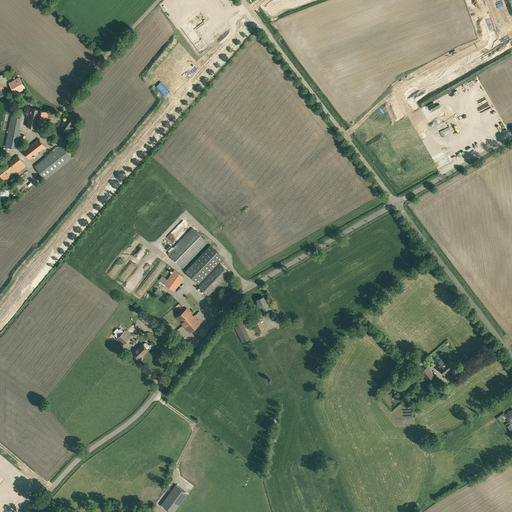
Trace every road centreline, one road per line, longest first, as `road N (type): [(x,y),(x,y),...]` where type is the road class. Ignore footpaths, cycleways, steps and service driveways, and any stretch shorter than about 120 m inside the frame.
road 1 (unclassified): [(30,511),(81,455),(143,410),(235,296),(396,202)]
road 2 (unclassified): [(396,202),(242,0)]
road 3 (unclassified): [(511,355),(396,202)]
road 4 (unclassified): [(396,202),(511,137)]
